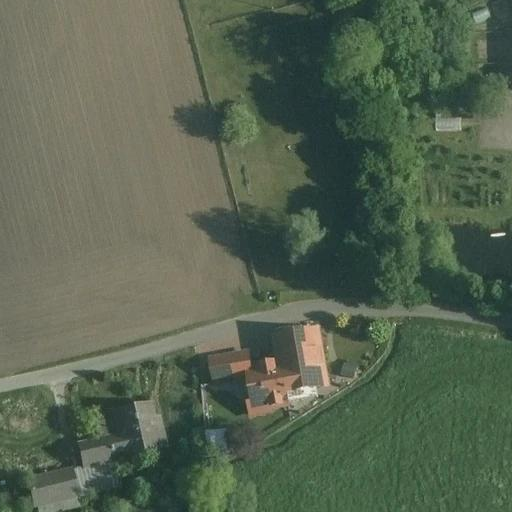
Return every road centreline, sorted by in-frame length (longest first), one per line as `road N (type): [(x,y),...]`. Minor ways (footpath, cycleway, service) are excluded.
road 1 (unclassified): [(0,385),(310,312),(461,314),(511,324)]
road 2 (track): [(400,0),(419,189)]
